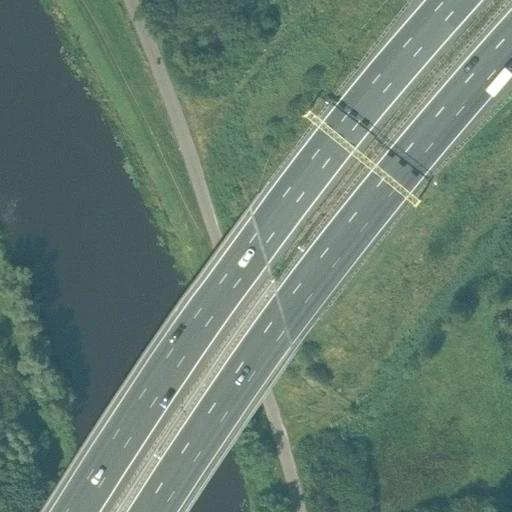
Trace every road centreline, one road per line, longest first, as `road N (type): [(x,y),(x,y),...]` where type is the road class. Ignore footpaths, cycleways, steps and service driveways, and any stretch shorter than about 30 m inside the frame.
road 1 (motorway): [(452,0),(259,239),(73,511)]
road 2 (motorway): [(151,511),(284,317),(511,40)]
road 3 (track): [(0,308),(63,511)]
